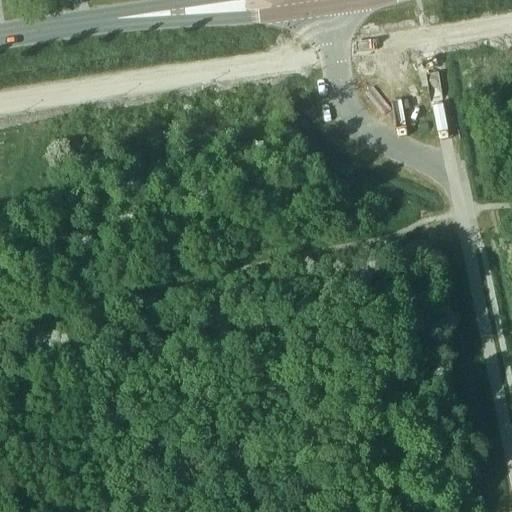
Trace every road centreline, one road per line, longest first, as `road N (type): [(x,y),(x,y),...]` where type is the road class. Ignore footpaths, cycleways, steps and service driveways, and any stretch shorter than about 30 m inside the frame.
road 1 (unclassified): [(511,462),(463,213),(440,178),(342,105),(324,0)]
road 2 (tertiary): [(0,39),(279,0)]
